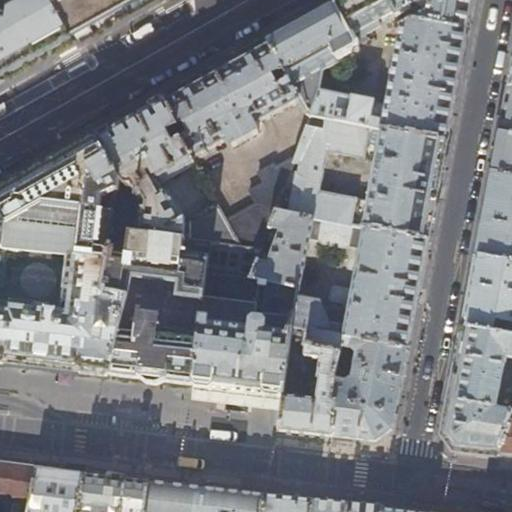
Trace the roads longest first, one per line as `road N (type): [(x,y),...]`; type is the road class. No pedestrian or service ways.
road 1 (residential): [(494,0),(407,479)]
road 2 (tertiary): [(0,426),(407,479)]
road 3 (secondary): [(0,138),(243,0)]
